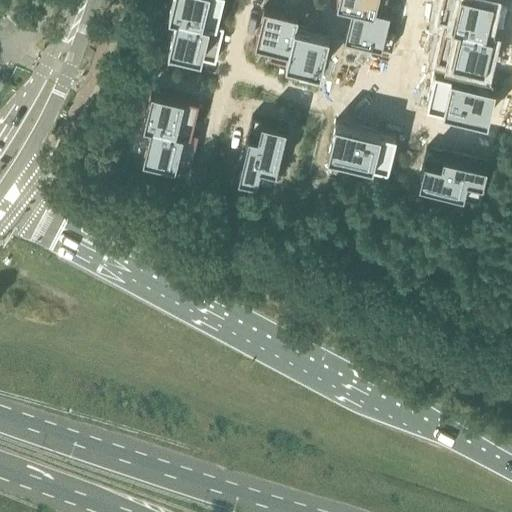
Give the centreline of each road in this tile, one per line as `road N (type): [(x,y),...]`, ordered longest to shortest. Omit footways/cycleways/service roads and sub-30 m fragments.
road 1 (primary): [(511,470),(0,205)]
road 2 (primary): [(279,511),(0,419)]
road 3 (tertiary): [(0,192),(57,102),(85,0)]
road 4 (tertiary): [(84,0),(0,135)]
road 5 (residential): [(388,109),(355,111),(239,69)]
road 6 (primary): [(0,464),(125,511)]
